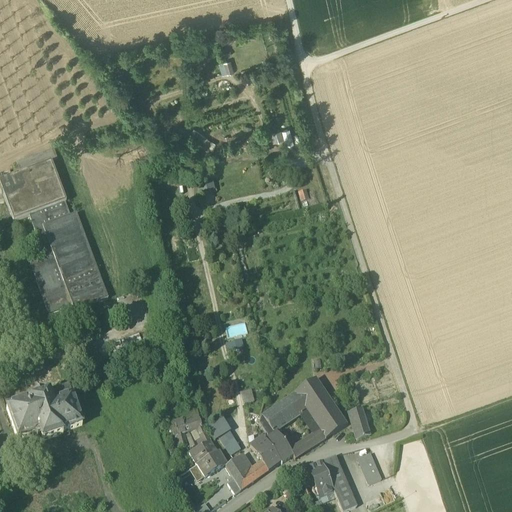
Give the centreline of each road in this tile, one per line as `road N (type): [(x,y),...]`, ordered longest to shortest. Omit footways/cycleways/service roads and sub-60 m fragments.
road 1 (track): [(415,433),(303,66)]
road 2 (residential): [(227,511),(325,451),(415,433)]
road 3 (track): [(485,0),(303,66)]
